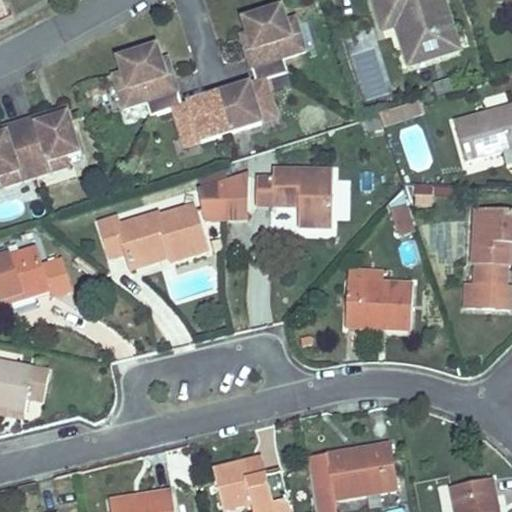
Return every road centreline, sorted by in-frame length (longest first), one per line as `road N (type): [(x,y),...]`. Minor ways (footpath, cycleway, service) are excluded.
road 1 (residential): [(292,392),(267,350),(134,376),(128,435)]
road 2 (residential): [(484,413),(373,382),(292,392)]
road 3 (residential): [(292,392),(128,435)]
road 4 (residential): [(128,435),(0,464)]
road 5 (residential): [(0,52),(112,0)]
